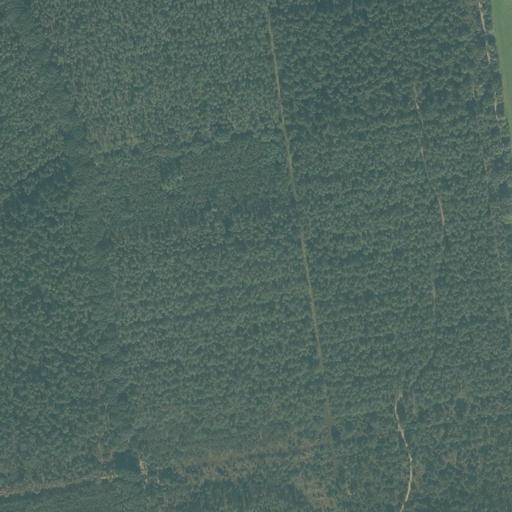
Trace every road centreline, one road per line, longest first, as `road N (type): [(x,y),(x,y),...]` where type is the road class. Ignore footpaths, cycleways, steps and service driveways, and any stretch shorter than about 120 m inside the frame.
road 1 (track): [(475,96),(80,155),(134,511)]
road 2 (track): [(266,8),(343,511)]
road 3 (track): [(0,495),(400,430)]
road 4 (track): [(511,341),(460,0)]
road 5 (track): [(0,202),(80,155),(17,2)]
road 6 (track): [(511,214),(479,0)]
